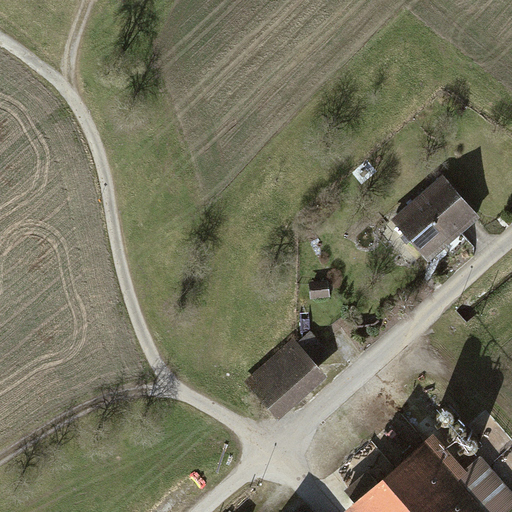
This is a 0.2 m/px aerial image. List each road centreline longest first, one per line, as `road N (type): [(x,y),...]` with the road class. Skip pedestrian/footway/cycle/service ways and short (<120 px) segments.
road 1 (track): [(177,395),(147,350),(119,269),(86,123),(62,87),(0,40)]
road 2 (track): [(511,242),(414,333),(271,446),(208,511)]
road 3 (track): [(0,465),(50,431),(123,400),(177,395),(271,446)]
